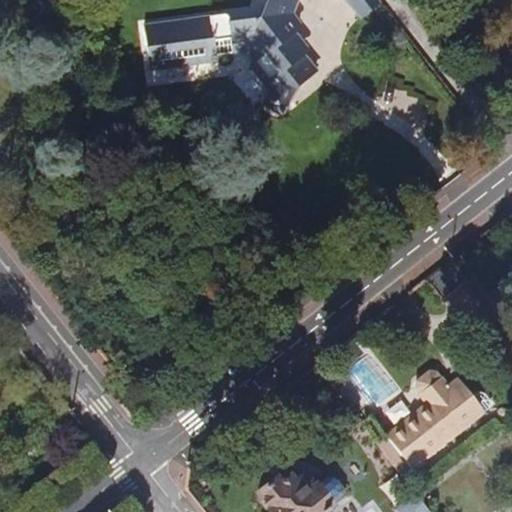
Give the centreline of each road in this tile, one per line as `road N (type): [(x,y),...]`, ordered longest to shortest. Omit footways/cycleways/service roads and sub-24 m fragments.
road 1 (residential): [(142,463),(511,170)]
road 2 (unclassified): [(142,463),(0,283)]
